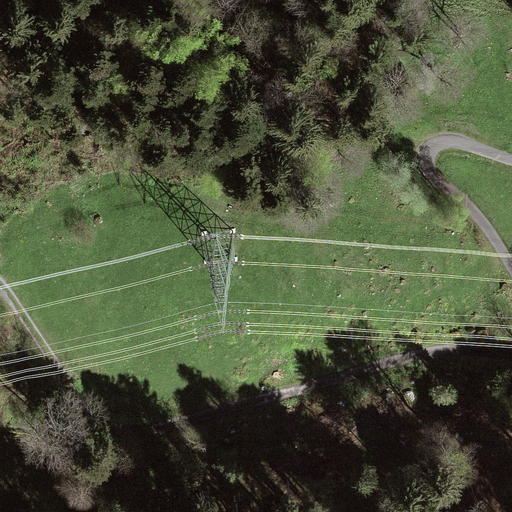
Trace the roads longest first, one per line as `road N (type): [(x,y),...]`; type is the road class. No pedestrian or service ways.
road 1 (track): [(511,361),(450,344),(243,428),(146,402),(0,292)]
road 2 (track): [(511,158),(477,144),(438,142),(434,166),(511,282)]
